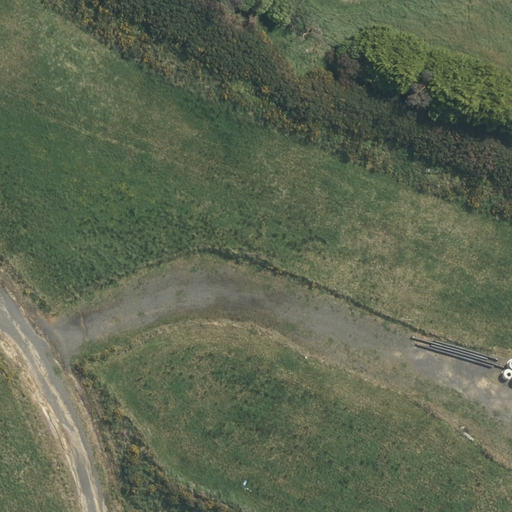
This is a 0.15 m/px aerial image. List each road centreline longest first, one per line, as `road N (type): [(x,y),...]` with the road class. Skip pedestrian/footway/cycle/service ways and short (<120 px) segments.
road 1 (residential): [(511,400),(201,276),(94,298),(15,344)]
road 2 (residential): [(15,344),(37,368),(78,455),(94,511)]
